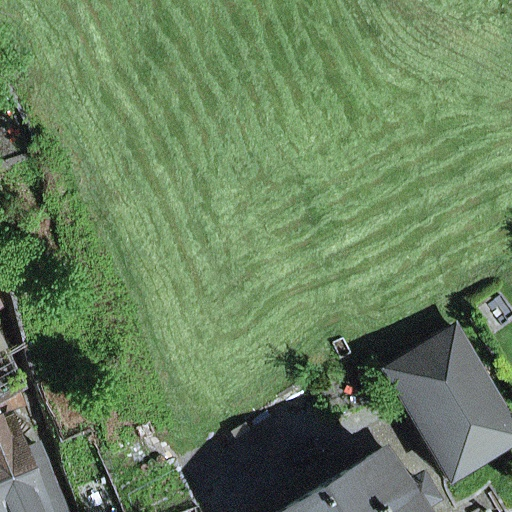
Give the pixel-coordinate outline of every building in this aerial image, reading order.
[(511,439),(511,430),(453,328),(381,370),(444,479),(511,439)] [(0,411),(21,405),(0,359),(0,411)] [(0,480),(26,469),(30,474),(46,468),(37,444),(24,450),(12,426),(4,422),(0,423),(0,480)] [(393,487),(373,453),(277,511),(408,511),(427,500),(412,475),(393,487)] [(63,511),(46,468),(30,474),(26,469),(0,480),(0,511),(63,511)]
